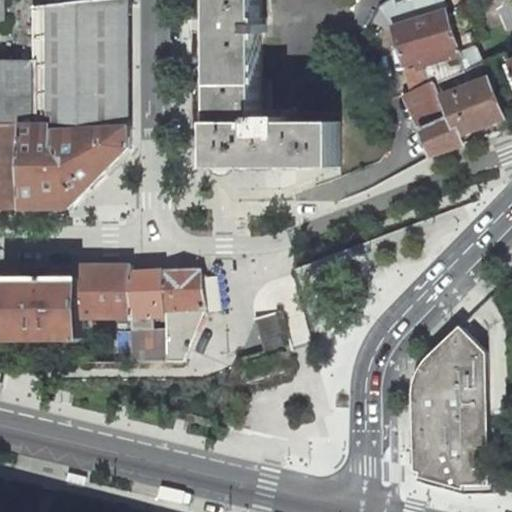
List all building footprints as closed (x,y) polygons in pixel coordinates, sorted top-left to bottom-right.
[(131,0),(93,0),(36,7),(36,62),(35,124),(23,124),(23,208),(72,208),(131,148),(131,0)] [(216,0),(217,167),(334,167),(343,167),(343,121),(290,121),(290,116),(262,116),(262,33),(268,34),(268,24),(262,24),(262,0),(216,0)] [(511,0),(486,0),(489,7),(481,10),(492,38),(511,31),(511,0)] [(433,85),(438,83),(466,70),(448,11),(396,27),(407,65),(426,59),(427,65),(426,65),(433,85)] [(36,62),(0,62),(0,207),(23,208),(23,124),(35,124),(36,62)] [(491,80),(445,98),(451,114),(423,127),(435,155),(466,144),(462,135),(506,117),(491,80)] [(433,85),(409,96),(423,127),(451,114),(445,98),(438,83),(433,85)] [(135,272),(135,264),(82,264),(82,277),(82,318),(85,318),(134,317),(135,272)] [(184,361),(208,308),(204,276),(198,269),(135,272),(134,317),(133,362),(184,361)] [(82,318),(82,277),(7,277),(6,319),(6,338),(85,338),(85,318),(82,318)] [(277,313),(255,320),(267,355),(289,348),(277,313)] [(466,490),(492,489),(490,410),(488,351),(463,326),(430,357),(425,363),(422,368),(419,375),(415,386),(415,394),(417,475),(466,490)]
